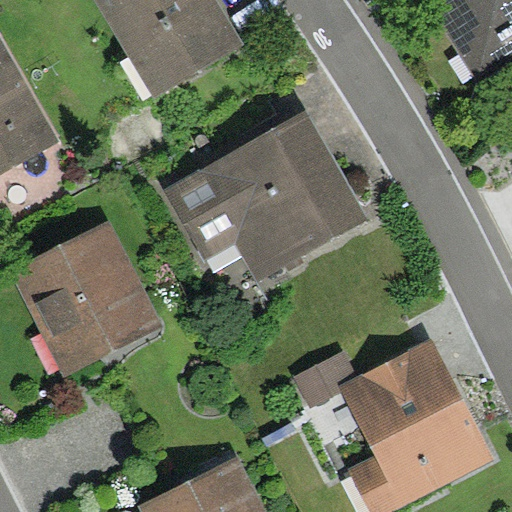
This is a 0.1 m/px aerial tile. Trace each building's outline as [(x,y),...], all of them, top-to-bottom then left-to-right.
[(95,0),(158,96),(228,50),(194,0),(95,0)] [(511,0),(434,0),(484,85),(511,68),(511,0)] [(0,169),(39,148),(0,77),(0,169)] [(259,277),(347,229),(291,128),(166,197),(200,258),(237,238),(259,277)] [(68,369),(147,327),(99,237),(20,278),(68,369)] [(397,505),(484,459),(425,350),(338,397),(397,505)] [(147,511),(245,511),(227,471),(146,507),(147,511)]
